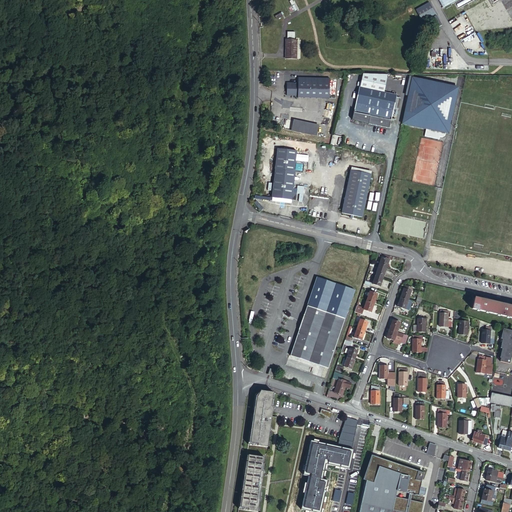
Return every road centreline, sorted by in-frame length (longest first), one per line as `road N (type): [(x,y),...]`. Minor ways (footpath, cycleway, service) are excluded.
road 1 (tertiary): [(250,0),(254,101),(238,213)]
road 2 (residential): [(419,269),(408,254),(238,213)]
road 3 (tertiary): [(238,213),(230,281),(237,382)]
road 4 (residential): [(353,411),(480,454)]
road 5 (tertiary): [(237,382),(225,511)]
road 6 (residential): [(353,411),(259,380),(237,382)]
